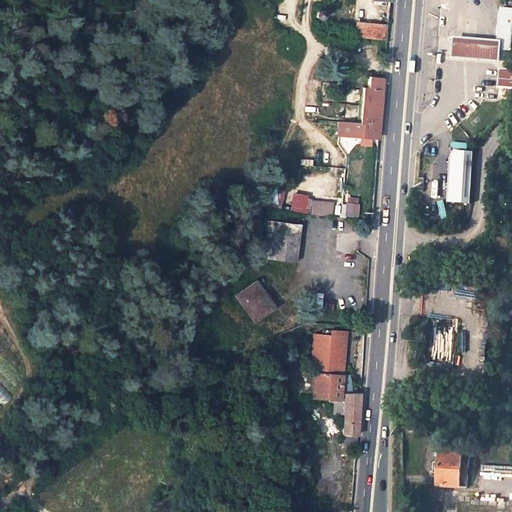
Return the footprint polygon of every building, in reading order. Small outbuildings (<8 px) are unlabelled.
[(511,41),(511,9),(502,9),(500,42),(499,49),(501,49),(511,50),(511,41)] [(314,13),(313,13),(312,14),(311,14),(311,15),(311,16),(310,17),(310,18),(311,18),(311,19),(312,20),(312,21),(313,21),(314,21),(315,21),(316,21),(317,21),(318,20),(319,19),(319,18),(319,17),(319,16),(318,15),(318,14),(317,13),(316,13),(315,13),(314,13)] [(383,28),(351,25),(350,39),(381,42),(383,28)] [(500,61),(501,49),(499,49),(500,42),(464,38),(455,38),(454,57),(463,58),(500,61)] [(511,88),(511,70),(501,70),(500,87),(511,88)] [(374,138),(378,81),(364,79),(362,90),(358,90),(356,124),(333,123),(333,136),(374,138)] [(474,151),(455,150),(451,158),(448,201),(471,203),(474,151)] [(345,197),(346,216),(359,216),(358,197),(345,197)] [(302,214),(333,215),(334,199),(302,199),(302,214)] [(292,266),(297,225),(263,223),(262,229),(259,257),(264,257),(263,262),(265,262),(265,264),(289,266),(289,265),(292,266)] [(273,307),(258,284),(237,298),(252,321),(273,307)] [(442,453),(441,463),(435,462),(434,472),(440,472),(440,485),(468,487),(470,455),(442,453)]
